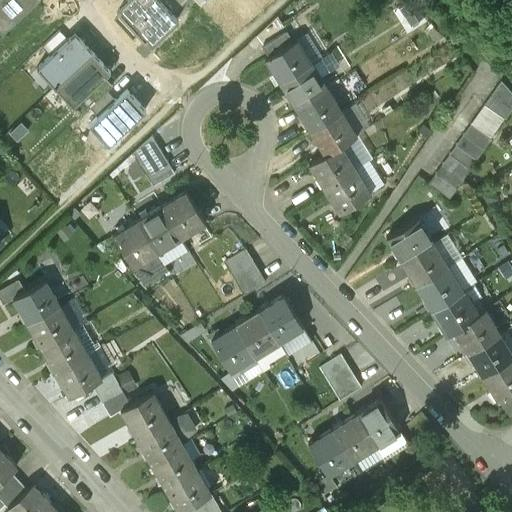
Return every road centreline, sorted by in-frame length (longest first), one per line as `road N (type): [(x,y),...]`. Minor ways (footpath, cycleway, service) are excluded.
road 1 (residential): [(490,461),(251,201)]
road 2 (residential): [(251,201),(263,123),(258,107),(237,90),(215,93),(195,111),(194,142),(223,176)]
road 3 (residential): [(119,511),(0,385)]
road 4 (residential): [(83,3),(139,73),(178,96)]
